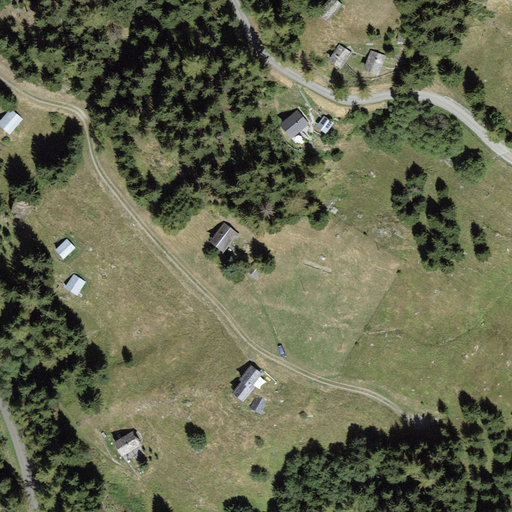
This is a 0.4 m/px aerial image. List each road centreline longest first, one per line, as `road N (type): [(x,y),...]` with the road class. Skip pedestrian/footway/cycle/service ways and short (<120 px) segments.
road 1 (track): [(0,75),(80,111),(95,163),(141,225),(253,344),(423,424)]
road 2 (unclassified): [(231,0),(261,52),(302,82),(343,101),(431,98),(500,150)]
road 3 (unclassified): [(35,511),(0,395)]
